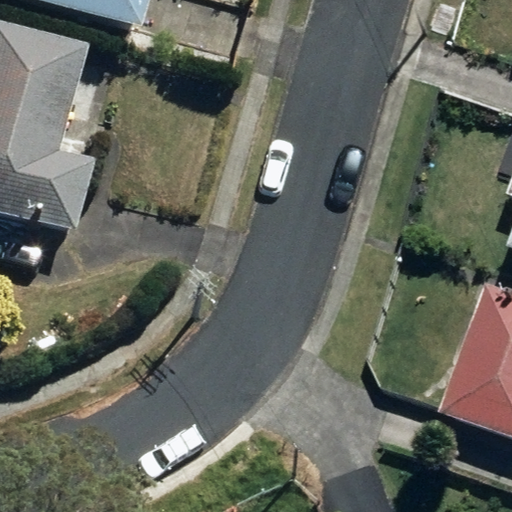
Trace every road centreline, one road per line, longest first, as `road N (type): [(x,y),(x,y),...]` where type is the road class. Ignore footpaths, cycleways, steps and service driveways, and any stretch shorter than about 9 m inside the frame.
road 1 (residential): [(0,487),(160,422),(214,380),(269,289)]
road 2 (residential): [(269,289),(357,0)]
road 3 (residential): [(350,511),(269,289)]
